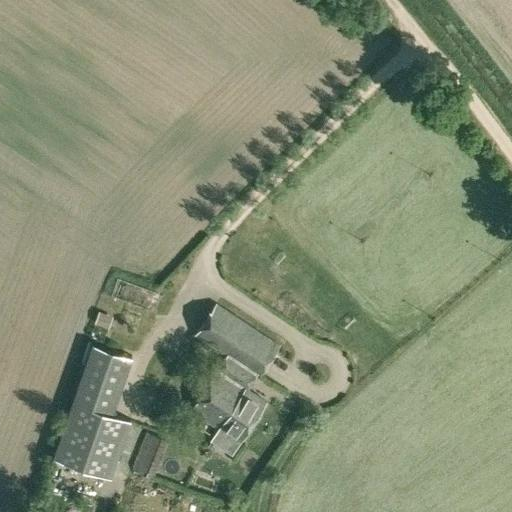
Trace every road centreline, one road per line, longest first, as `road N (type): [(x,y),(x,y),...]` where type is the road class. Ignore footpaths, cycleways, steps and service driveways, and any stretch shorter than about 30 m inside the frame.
road 1 (track): [(419,35),(213,238),(204,257)]
road 2 (track): [(511,149),(387,0)]
